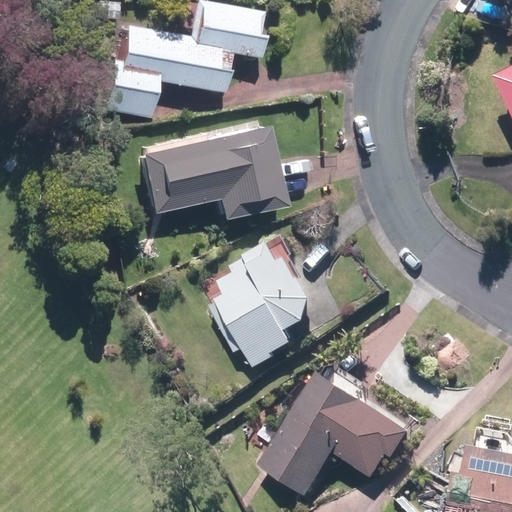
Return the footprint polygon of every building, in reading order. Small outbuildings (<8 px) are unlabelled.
[(199,19),(199,33),(129,20),(121,61),(112,59),(104,108),(147,115),(153,75),(222,88),(230,51),(257,53),(260,3),(231,2),(231,0),(184,0),(183,18),(199,19)] [(511,71),(503,76),(511,91),(511,71)] [(256,119),(138,146),(151,206),(214,192),(219,210),(273,198),(256,119)] [(319,298),(288,231),(252,247),(266,276),(258,280),(255,272),(250,275),(249,261),(240,264),(239,275),(225,283),(231,294),(223,298),(236,324),(238,322),(260,358),(294,338),(286,325),(317,309),(313,301),(319,298)] [(422,425),(334,364),(268,460),(313,491),(343,448),(380,474),(399,446),(404,450),(422,425)] [(511,511),(511,442),(483,437),(477,467),(467,465),(460,502),(480,506),(478,511),(511,511)]
